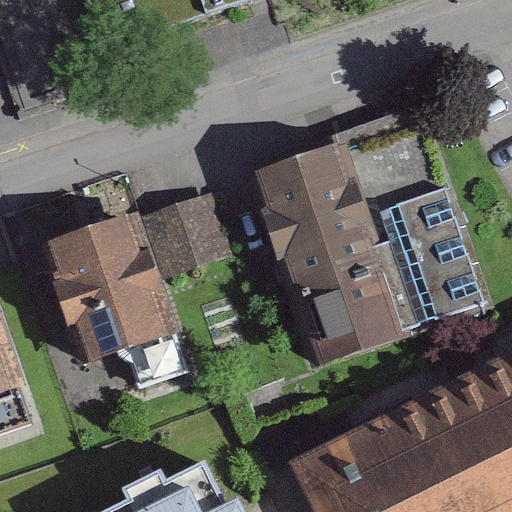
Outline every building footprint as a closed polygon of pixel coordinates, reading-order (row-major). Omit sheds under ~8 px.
[(223,0),(234,26),(312,0),(223,0)] [(434,109),(248,171),(318,378),(441,337),(430,305),(493,284),(434,109)] [(233,193),(51,246),(94,393),(144,378),(153,406),(218,387),(190,293),(257,274),(233,193)] [(14,273),(0,277),(0,465),(68,444),(14,273)] [(511,511),(511,376),(320,473),(340,511),(511,511)] [(259,511),(253,499),(227,511),(224,511),(203,469),(115,511),(259,511)]
